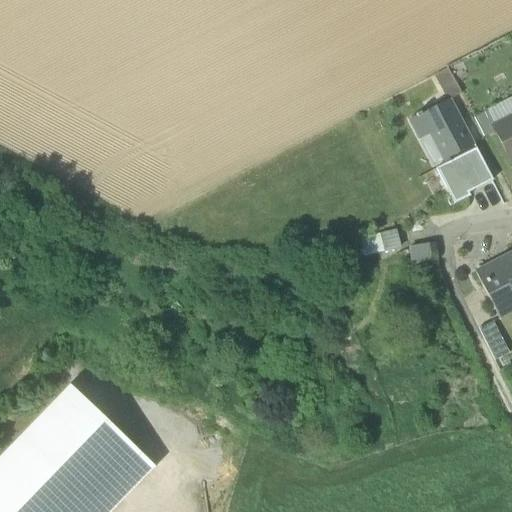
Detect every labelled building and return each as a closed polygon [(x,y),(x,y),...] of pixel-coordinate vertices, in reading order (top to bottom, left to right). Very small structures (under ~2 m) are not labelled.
[(448,68),(433,75),(445,99),(459,92),(448,68)] [(472,147),(449,101),(425,113),(424,112),(409,119),(410,121),(407,123),(417,141),(427,136),(441,163),(447,159),(472,147)] [(486,113),(472,120),(482,139),(494,132),(492,129),(494,128),(486,113)] [(511,118),(494,128),(492,129),(494,132),(510,161),(511,160),(511,118)] [(472,147),(447,159),(449,163),(474,150),(472,147)] [(449,163),(434,171),(452,206),(467,198),(466,195),(491,183),(474,150),(449,163)] [(363,240),(367,257),(395,250),(391,234),(363,240)] [(407,246),(410,265),(429,262),(426,243),(407,246)] [(511,255),(472,277),(494,320),(511,311),(511,255)] [(490,323),(476,330),(492,361),(506,354),(490,323)] [(67,386),(0,454),(0,511),(104,511),(149,466),(67,386)]
